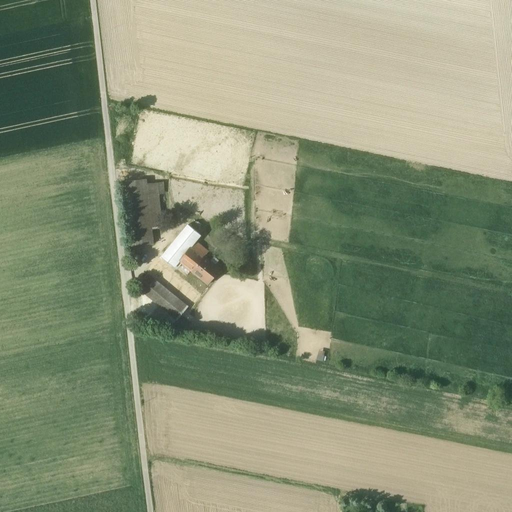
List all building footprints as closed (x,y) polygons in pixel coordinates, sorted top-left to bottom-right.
[(145,179),(124,182),(132,246),(139,245),(153,244),(151,228),(146,184),(145,179)] [(161,227),(156,183),(146,184),(151,228),(161,227)] [(188,224),(167,250),(179,261),(189,248),(195,241),(200,235),(188,224)] [(208,252),(195,241),(189,248),(202,258),(204,257),(208,252)] [(202,258),(189,248),(179,261),(192,271),(202,258)] [(179,261),(167,250),(161,257),(174,267),(179,261)] [(219,269),(204,257),(202,258),(192,271),(207,283),(219,269)] [(147,274),(136,287),(176,320),(187,307),(147,274)]
